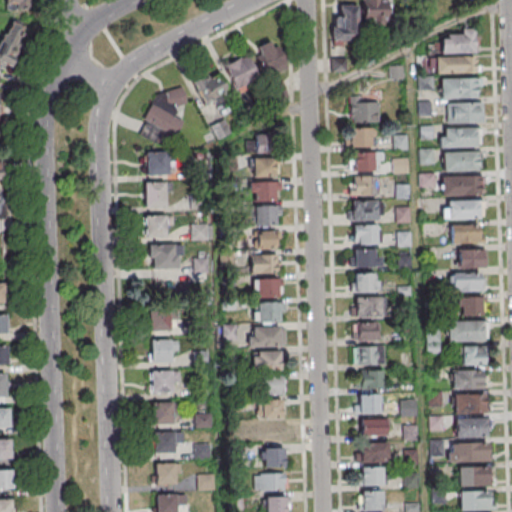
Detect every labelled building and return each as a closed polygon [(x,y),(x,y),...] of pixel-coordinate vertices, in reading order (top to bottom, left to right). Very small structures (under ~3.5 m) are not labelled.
[(386,0),(362,0),(362,27),(386,27),(386,0)] [(354,4),(337,4),(337,15),(332,15),(332,45),(354,45),(354,4)] [(2,64),(19,64),(19,22),(2,22),(2,64)] [(474,28),(474,52),(441,54),(440,38),(447,37),(446,34),(461,34),(461,28),(474,28)] [(267,76),(288,65),(273,38),(253,50),(267,76)] [(233,89),(258,79),(248,54),(223,63),(233,89)] [(474,55),(475,73),(436,75),(435,57),(474,55)] [(389,67),(403,66),(403,80),(389,80),(389,67)] [(190,82),(203,106),(228,93),(215,69),(190,82)] [(418,78),(433,77),(433,91),(419,91),(418,78)] [(475,78),(475,98),(441,99),(441,79),(475,78)] [(172,145),(181,119),(173,116),(177,106),(181,107),(185,95),(157,85),(140,134),(172,145)] [(358,96),(349,96),(349,122),(377,122),(377,101),(358,101),(358,96)] [(418,103),(431,102),(431,116),(418,117),(418,103)] [(482,103),(482,122),(449,123),(448,104),(482,103)] [(215,139),(229,133),(224,120),(210,126),(215,139)] [(420,127),(432,127),(433,141),(420,141),(420,127)] [(476,127),(476,146),(439,147),(439,137),(444,136),(444,128),(476,127)] [(370,128),(346,128),(346,147),(370,147),(370,128)] [(393,136),(407,135),(408,151),(393,152),(393,136)] [(246,136),(246,152),(271,152),(271,136),(246,136)] [(419,150),(433,149),(434,166),(420,166),(419,150)] [(146,152),(168,151),(168,174),(146,174),(146,152)] [(381,151),(351,151),(351,170),(373,170),(373,160),(381,160),(381,151)] [(476,151),(477,170),(443,172),(443,152),(476,151)] [(253,157),(274,157),(274,176),(254,177),(253,157)] [(393,159),(407,158),(408,174),(393,175),(393,159)] [(189,165),(205,164),(205,180),(190,181),(189,165)] [(420,174),(434,174),(434,188),(420,188),(420,174)] [(479,175),(480,195),(442,196),(441,177),(479,175)] [(376,195),(376,176),(348,176),(348,195),(376,195)] [(250,181),(250,199),(276,199),(276,181),(250,181)] [(144,182),(164,182),(165,208),(145,208),(144,182)] [(191,195),(205,194),(205,211),(191,211),(191,195)] [(478,199),(479,219),(448,219),(447,200),(478,199)] [(376,200),(347,200),(347,220),(376,220),(376,200)] [(254,206),(275,205),(275,225),(255,225),(254,206)] [(395,208),(409,207),(410,223),(396,224),(395,208)] [(145,215),(166,215),(166,237),(146,238),(145,215)] [(351,224),(351,244),(379,244),(379,224),(351,224)] [(479,224),(480,243),(448,244),(448,225),(479,224)] [(191,226),(207,225),(207,242),(191,242),(191,226)] [(276,229),(255,229),(255,247),(276,247),(276,229)] [(396,232),(410,231),(411,248),(397,248),(396,232)] [(149,245),(174,244),(174,246),(181,245),(181,255),(178,255),(178,269),(152,270),(152,258),(149,258),(149,245)] [(350,268),(380,268),(380,249),(350,249),(350,268)] [(482,267),(482,249),(457,249),(457,267),(482,267)] [(220,253),(234,252),(234,267),(220,267),(220,253)] [(249,255),(277,255),(277,274),(250,274),(249,255)] [(397,256),(411,255),(412,271),(398,272),(397,256)] [(194,259),(208,258),(209,275),(194,275),(194,259)] [(480,272),(480,291),(449,292),(449,273),(480,272)] [(350,273),(350,292),(378,292),(378,273),(350,273)] [(257,278),(277,277),(278,297),(258,297),(257,278)] [(458,296),(458,315),(482,315),(482,296),(458,296)] [(351,298),(351,317),(381,317),(381,298),(351,298)] [(257,302),(277,301),(278,321),(257,321),(257,302)] [(149,309),(169,308),(170,330),(149,330),(149,309)] [(482,320),(483,339),(448,340),(447,320),(482,320)] [(375,323),(353,323),(353,340),(375,340),(375,323)] [(223,325),(236,325),(237,339),(223,340),(223,325)] [(253,327),(279,326),(280,346),(248,346),(248,336),(253,336),(253,327)] [(425,330),(439,329),(439,342),(426,343),(425,330)] [(150,340),(171,340),(171,361),(151,362),(150,340)] [(352,346),(352,363),(375,363),(375,346),(352,346)] [(460,364),(483,364),(483,346),(460,346),(460,364)] [(260,350),(280,350),(280,369),(260,370),(260,350)] [(193,351),(208,351),(208,366),(193,366),(193,351)] [(150,371),(171,370),(172,392),(151,392),(150,371)] [(450,388),(482,388),(482,370),(450,370),(450,388)] [(354,371),(354,388),(381,388),(381,371),(354,371)] [(262,375),(283,375),(283,394),(263,395),(262,375)] [(193,386),(209,386),(209,398),(193,398),(193,386)] [(427,392),(441,391),(442,407),(427,408),(427,392)] [(381,412),(381,393),(356,393),(356,412),(381,412)] [(453,412),(485,412),(485,393),(453,393),(453,412)] [(226,398),(239,398),(239,412),(226,412),(226,398)] [(261,399),(281,398),(281,418),(261,418),(261,399)] [(399,401),(414,400),(414,416),(400,417),(399,401)] [(151,402),(172,402),(172,423),(151,423),(151,402)] [(0,408),(8,408),(9,427),(0,427),(0,408)] [(195,414),(211,414),(211,428),(195,429),(195,414)] [(428,416),(442,416),(442,430),(428,430),(428,416)] [(385,417),(359,417),(359,435),(385,435),(385,417)] [(485,418),(454,418),(454,436),(485,436),(485,418)] [(226,423),(239,423),(239,437),(227,437),(226,423)] [(262,424),(282,423),(283,443),(262,443),(262,424)] [(402,425),(416,424),(417,441),(403,441),(402,425)] [(153,432),(174,431),(174,453),(154,453),(153,432)] [(0,439),(9,439),(10,459),(0,459),(0,439)] [(429,441),(443,440),(444,456),(430,457),(429,441)] [(356,461),(387,461),(387,442),(356,442),(356,461)] [(447,461),(488,461),(488,443),(447,443),(447,461)] [(193,445),(210,445),(210,459),(194,460),(193,445)] [(228,446),(240,446),(241,460),(228,460),(228,446)] [(263,448),(283,447),(284,467),(264,467),(263,448)] [(403,450),(417,449),(417,465),(403,465),(403,450)] [(153,463),(174,462),(175,484),(154,484),(153,463)] [(359,466),(359,485),(382,485),(382,466),(359,466)] [(488,485),(488,466),(457,466),(457,485),(488,485)] [(0,469),(11,469),(11,488),(0,488),(0,469)] [(252,473),(252,490),(285,490),(285,473),(252,473)] [(403,474),(417,473),(418,489),(404,490),(403,474)] [(197,475),(213,475),(213,490),(197,490),(197,475)] [(431,488),(445,488),(446,504),(431,505),(431,488)] [(359,510),(381,510),(381,490),(359,490),(359,510)] [(458,509),(493,509),(493,490),(458,490),(458,509)] [(155,511),(155,494),(176,493),(176,511),(155,511)] [(228,495),(242,495),(242,509),(229,510),(228,495)] [(265,511),(265,497),(285,496),(285,511),(265,511)] [(0,511),(0,499),(11,499),(11,508),(12,508),(12,511),(0,511)]
